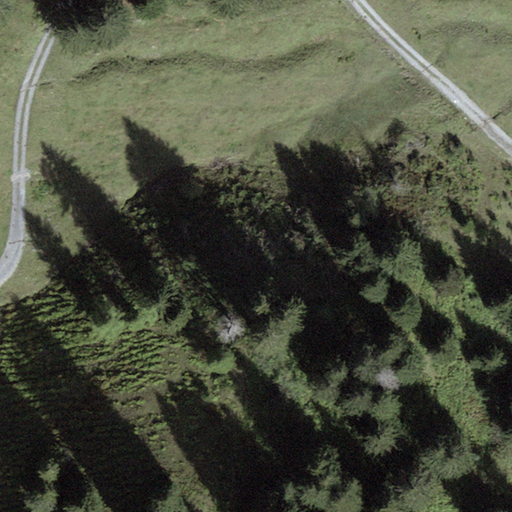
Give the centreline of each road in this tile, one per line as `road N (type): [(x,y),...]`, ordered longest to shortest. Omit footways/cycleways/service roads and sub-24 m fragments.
road 1 (track): [(69,0),(29,82),(14,246),(0,270)]
road 2 (track): [(511,146),(356,0)]
